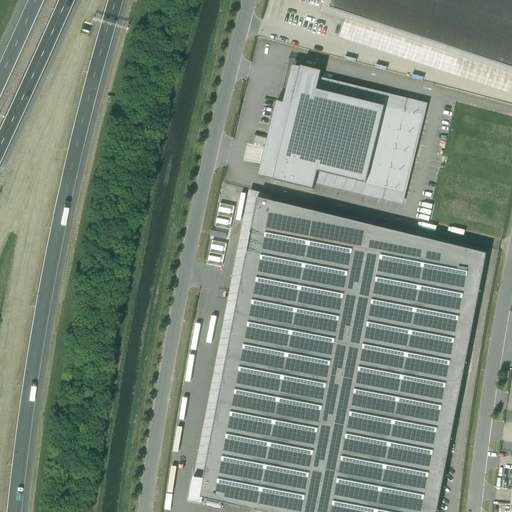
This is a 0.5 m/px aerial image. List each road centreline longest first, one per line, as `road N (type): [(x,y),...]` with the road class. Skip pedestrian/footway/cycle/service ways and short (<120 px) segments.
road 1 (motorway): [(10,511),(43,282),(115,0)]
road 2 (unclassified): [(143,511),(179,294),(248,0)]
road 3 (unclassified): [(511,256),(473,511)]
road 4 (motorway): [(0,145),(66,0)]
